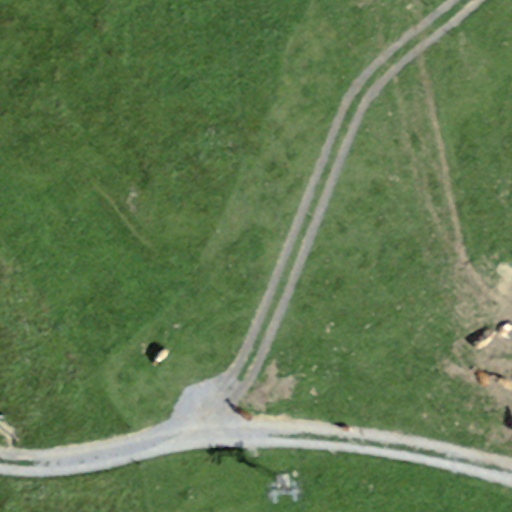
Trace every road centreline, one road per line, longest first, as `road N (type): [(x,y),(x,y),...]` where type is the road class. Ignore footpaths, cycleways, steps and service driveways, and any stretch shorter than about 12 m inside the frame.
road 1 (track): [(176,439),(206,363),(370,122),(481,0)]
road 2 (track): [(511,471),(287,436),(176,439),(76,464),(0,460)]
